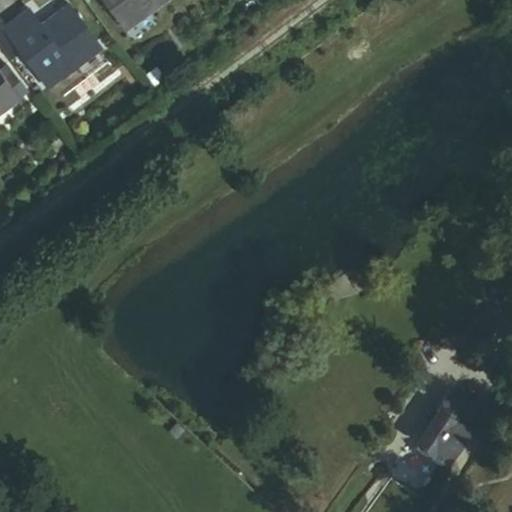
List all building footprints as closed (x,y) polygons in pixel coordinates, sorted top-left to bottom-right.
[(167,10),(180,0),(119,0),(137,23),(162,4),(167,10)] [(88,58),(113,40),(85,3),(56,25),(44,8),(19,27),(65,87),(93,65),(88,58)] [(142,29),(167,10),(162,4),(137,23),(142,29)] [(88,58),(93,65),(118,47),(113,40),(88,58)] [(0,124),(33,100),(0,56),(0,124)] [(469,420),(475,412),(463,404),(457,411),(469,420)] [(429,441),(461,465),(485,432),(469,420),(457,411),(453,408),(429,441)]
